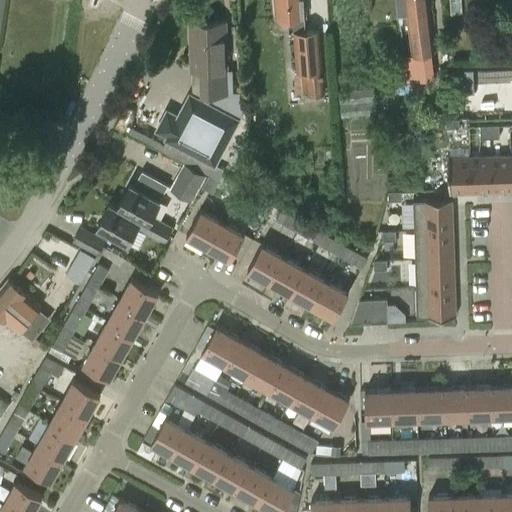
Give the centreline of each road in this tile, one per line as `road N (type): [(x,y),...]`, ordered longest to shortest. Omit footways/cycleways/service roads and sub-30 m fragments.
road 1 (residential): [(511,346),(334,354),(195,280),(102,451)]
road 2 (residential): [(0,268),(30,233),(151,15)]
road 3 (residential): [(208,511),(102,451)]
